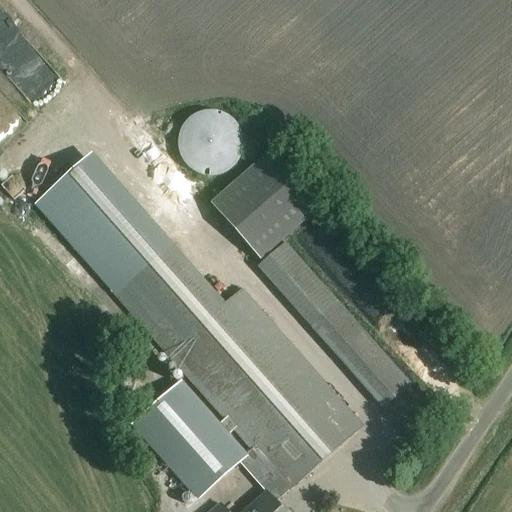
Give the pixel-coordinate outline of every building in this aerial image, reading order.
[(182,132),(180,138),(179,151),(183,163),(190,172),(200,178),(214,180),(229,175),(239,165),(243,153),(244,141),(240,130),(230,120),(220,115),(209,114),(197,117),(189,123),(182,132)] [(272,151),(211,205),(261,262),(322,209),(272,151)] [(93,153),(38,202),(119,294),(173,355),(255,450),(249,456),(182,382),(131,427),(199,502),(242,463),(264,488),(269,493),(247,511),(227,511),(220,503),(210,511),(284,511),(278,504),(364,429),(244,292),(228,307),(174,245),(93,153)] [(12,192),(27,196),(31,180),(16,176),(12,192)] [(289,245),(258,271),(384,413),(412,386),(289,245)] [(81,258),(74,265),(91,282),(99,274),(81,258)]
